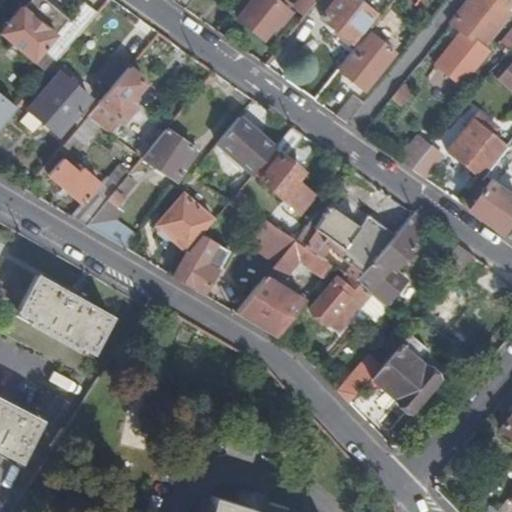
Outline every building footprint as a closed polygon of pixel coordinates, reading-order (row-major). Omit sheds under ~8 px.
[(66,40),(73,47),(96,19),(84,8),(70,25),(39,0),(36,0),(24,14),(22,12),(0,37),(0,38),(33,67),(53,43),(64,32),(66,40)] [(281,32),(291,18),(267,0),(257,0),(236,27),(262,48),(277,29),(281,32)] [(312,0),(299,17),(304,22),(321,0),(312,0)] [(358,51),(369,38),(379,24),(349,0),(340,0),(322,22),(352,48),(353,47),(358,51)] [(492,0),(474,0),(452,27),(456,30),(482,51),(511,15),(492,0)] [(511,0),(492,0),(511,15),(511,0)] [(482,51),(456,30),(430,63),(461,86),(487,54),(482,51)] [(511,33),(500,49),(508,56),(511,51),(511,33)] [(358,51),(339,75),(365,96),(394,59),(369,38),(358,51)] [(100,83),(112,94),(129,73),(132,70),(120,60),(100,83)] [(511,67),(498,84),(511,96),(511,67)] [(112,94),(88,122),(112,139),(135,112),(130,107),(146,87),(129,73),(112,94)] [(90,104),(59,78),(28,115),(58,141),(90,104)] [(403,89),(393,102),(402,110),(412,96),(403,89)] [(0,123),(14,104),(0,94),(0,123)] [(336,115),(347,123),(363,103),(353,95),(336,115)] [(479,119),(474,125),(484,134),(489,127),(479,119)] [(238,123),(216,149),(252,179),(274,153),(274,152),(238,123)] [(448,156),(482,183),(507,152),(484,134),(474,125),(473,125),(448,156)] [(285,162),(303,140),(292,132),(274,152),(274,153),(281,158),(259,184),(281,202),(302,176),(285,162)] [(168,134),(143,162),(176,186),(199,155),(168,134)] [(413,170),(432,147),(417,136),(399,160),(413,170)] [(413,170),(425,179),(443,155),(432,147),(413,170)] [(274,153),(252,179),(259,184),(281,158),(274,153)] [(48,177),(81,204),(103,182),(86,167),(80,172),(65,158),(48,177)] [(81,204),(72,216),(87,225),(113,193),(128,174),(119,165),(109,178),(107,177),(103,182),(81,204)] [(471,211),(505,235),(511,224),(511,201),(511,202),(489,186),(471,211)] [(113,193),(87,225),(126,249),(137,241),(114,227),(124,216),(117,211),(124,202),(113,193)] [(213,223),(183,198),(156,230),(185,256),(213,223)] [(356,286),(395,240),(366,221),(358,232),(329,212),(315,233),(317,234),(316,235),(305,253),(321,263),(329,251),(338,257),(336,261),(348,270),(344,278),(356,286)] [(411,248),(428,228),(413,218),(395,240),(356,286),(370,299),(384,311),(407,284),(395,274),(414,251),(411,248)] [(294,244),(269,227),(256,243),(280,262),(294,245),(294,244)] [(294,244),(294,245),(305,253),(316,235),(307,229),(294,244)] [(280,262),(272,272),(286,284),(299,266),(323,283),(333,270),(321,263),(305,253),(294,245),(280,262)] [(459,277),(473,260),(457,249),(441,269),(455,281),(459,277)] [(187,257),(175,277),(205,295),(218,274),(187,257)] [(473,290),(459,277),(455,281),(439,299),(454,312),(473,290)] [(353,318),(370,299),(356,286),(344,278),(338,286),(336,283),(310,315),(327,329),(333,321),(344,329),(353,318)] [(90,358),(110,323),(36,281),(16,316),(31,325),(28,329),(74,355),(77,351),(90,358)] [(265,281),(238,313),(276,338),(303,305),(265,281)] [(307,292),(312,296),(319,287),(314,284),(307,292)] [(376,326),(386,314),(384,311),(370,299),(353,318),(361,325),(367,319),(376,326)] [(337,338),(344,329),(333,321),(327,329),(337,338)] [(408,337),(381,370),(371,382),(411,416),(439,383),(417,364),(426,352),(408,337)] [(368,360),(338,392),(349,404),(371,382),(381,370),(368,360)] [(0,457),(19,467),(40,427),(0,406),(0,457)] [(511,420),(501,433),(511,442),(511,420)]
